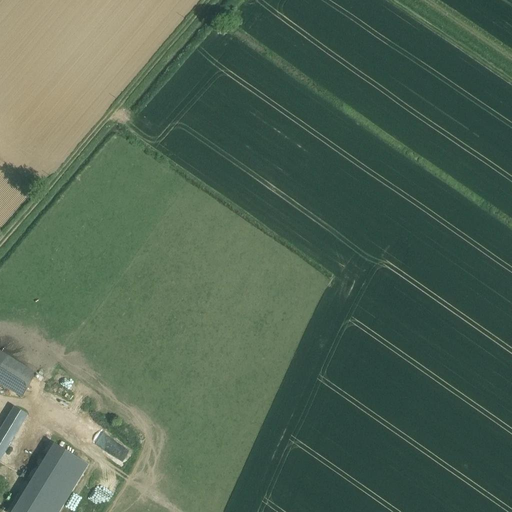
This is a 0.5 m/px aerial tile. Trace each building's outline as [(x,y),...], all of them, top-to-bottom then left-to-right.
[(0,350),(0,383),(22,397),(37,373),(0,350)] [(130,422),(136,409),(111,398),(105,411),(130,422)] [(0,431),(0,459),(28,415),(15,407),(0,431)] [(82,421),(73,436),(109,457),(118,442),(82,421)] [(26,488),(12,511),(58,511),(61,506),(60,496),(48,498),(44,505),(41,505),(39,509),(31,510),(30,500),(34,500),(34,494),(38,487),(26,488)]
